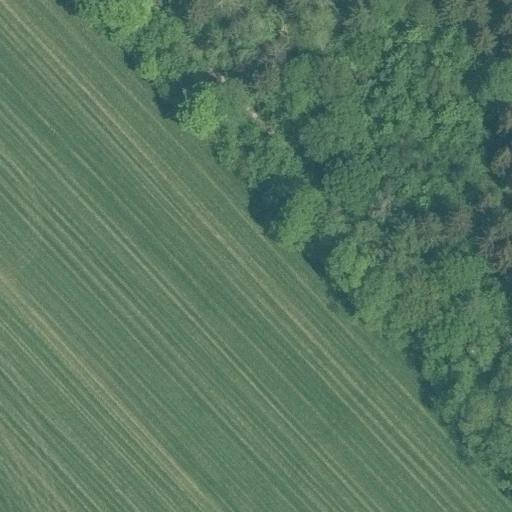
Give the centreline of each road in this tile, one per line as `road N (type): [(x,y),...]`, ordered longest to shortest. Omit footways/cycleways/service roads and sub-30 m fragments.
road 1 (track): [(511,397),(140,0)]
road 2 (track): [(315,188),(353,136),(422,0)]
